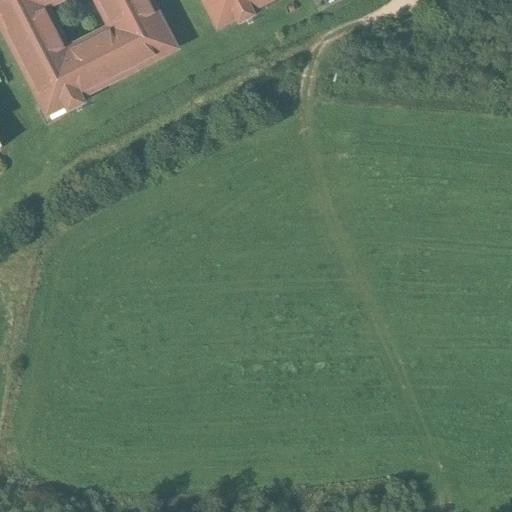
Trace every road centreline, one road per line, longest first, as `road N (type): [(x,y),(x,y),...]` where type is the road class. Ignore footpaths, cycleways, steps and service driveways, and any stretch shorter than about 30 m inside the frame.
road 1 (track): [(0,214),(332,44)]
road 2 (track): [(305,88),(315,59),(332,44),(415,2)]
